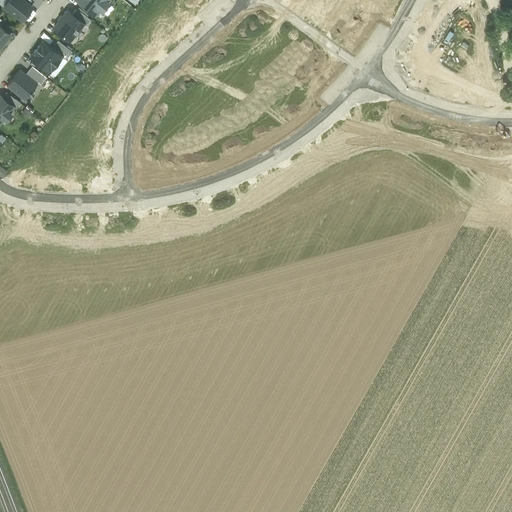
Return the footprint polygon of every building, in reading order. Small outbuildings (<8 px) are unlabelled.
[(21,21),(33,6),(24,0),(6,0),(2,6),(21,21)] [(72,0),(93,17),(106,0),(72,0)] [(65,8),(49,26),(67,41),(83,22),(70,13),(65,8)] [(74,8),(70,13),(83,22),(87,18),(74,8)] [(0,24),(6,30),(10,26),(0,18),(0,24)] [(0,49),(12,34),(6,30),(0,24),(0,49)] [(41,39),(27,57),(49,73),(62,54),(51,46),(41,39)] [(56,39),(51,46),(62,54),(65,56),(70,50),(56,39)] [(30,65),(24,73),(35,81),(37,83),(43,74),(30,65)] [(24,73),(17,68),(5,85),(22,98),(35,81),(24,73)] [(5,91),(1,96),(14,107),(18,102),(5,91)] [(0,94),(0,123),(14,107),(1,96),(0,94)]
